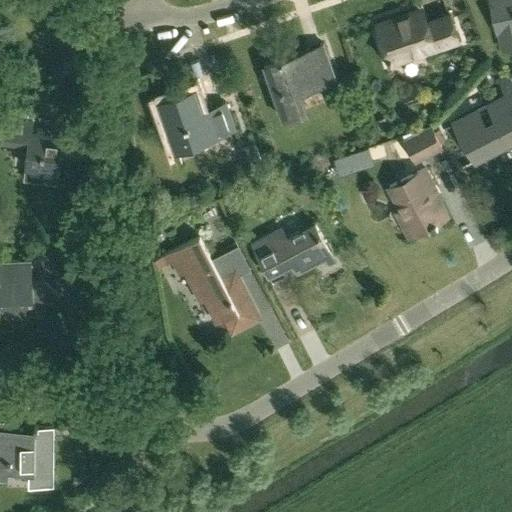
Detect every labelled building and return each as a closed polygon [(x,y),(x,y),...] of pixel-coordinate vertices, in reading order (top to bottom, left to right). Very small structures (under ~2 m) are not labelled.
[(511,0),(490,0),(497,32),(499,31),(503,48),(511,46),(511,0)] [(458,39),(450,15),(428,22),(424,12),(412,16),(411,12),(377,23),(390,62),(458,39)] [(298,51),(265,63),(283,117),(303,111),(299,100),(299,101),(293,85),(294,85),(293,84),(315,76),(318,84),(336,78),(324,42),(306,48),(307,50),(298,53),(298,51)] [(507,97),(454,124),(464,144),(468,141),(477,158),(511,140),(511,80),(509,74),(498,79),(507,97)] [(194,87),(160,99),(175,143),(208,132),(210,137),(235,128),(227,104),(202,112),(194,87)] [(32,130),(33,118),(35,106),(9,103),(5,137),(29,141),(26,164),(59,169),(64,134),(32,130)] [(390,131),(385,117),(381,118),(376,120),(381,134),(390,131)] [(431,124),(405,137),(416,159),(442,145),(431,124)] [(256,142),(241,147),(248,168),(264,163),(256,142)] [(424,167),(389,185),(414,232),(432,223),(433,224),(438,222),(437,220),(447,215),(437,196),(435,197),(430,188),(434,186),(424,167)] [(331,254),(324,240),(315,222),(287,237),(282,227),(254,242),(270,273),(292,261),(298,271),(331,254)] [(161,266),(176,259),(179,265),(184,262),(199,292),(204,289),(220,320),(230,315),(236,326),(256,315),(234,274),(224,279),(200,234),(156,257),(161,266)] [(0,288),(6,289),(6,301),(0,301),(0,308),(0,316),(15,315),(23,321),(34,310),(41,317),(61,295),(43,278),(33,279),(32,263),(21,263),(21,258),(0,259),(0,288)] [(35,428),(4,428),(4,421),(0,420),(0,477),(12,478),(12,470),(30,471),(30,472),(31,472),(30,482),(30,484),(54,484),(54,426),(35,425),(35,428)] [(135,443),(128,447),(133,453),(139,449),(135,443)]
